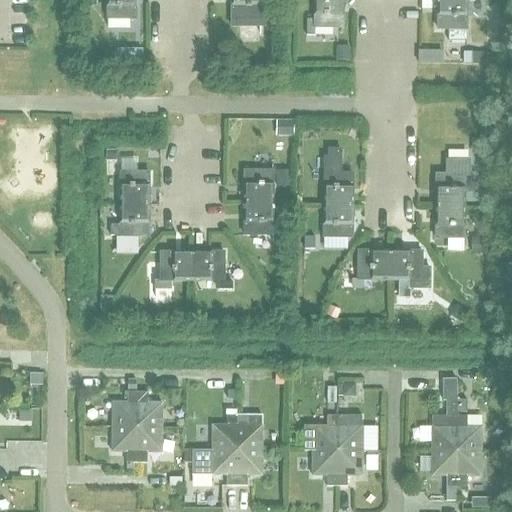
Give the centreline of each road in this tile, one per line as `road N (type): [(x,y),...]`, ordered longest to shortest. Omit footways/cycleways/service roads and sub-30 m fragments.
road 1 (residential): [(0,107),(388,107)]
road 2 (residential): [(58,511),(56,321),(0,249)]
road 3 (residential): [(399,372),(395,511)]
